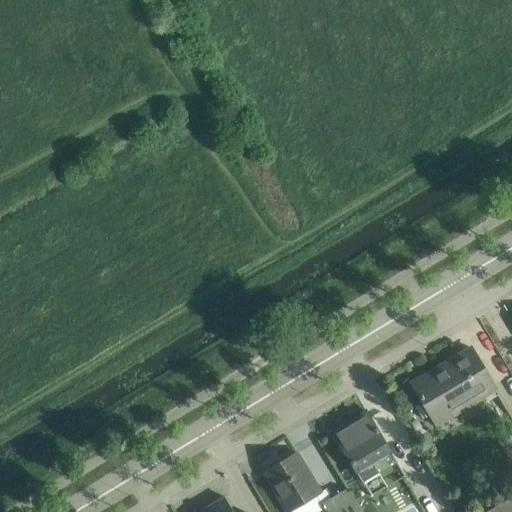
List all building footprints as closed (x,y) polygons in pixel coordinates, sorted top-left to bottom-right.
[(489,340),(476,349),(498,384),(511,376),(489,340)] [(470,348),(430,372),(411,383),(436,424),(495,389),(470,348)] [(331,431),(363,482),(379,472),(373,462),(391,452),(366,410),(331,431)] [(275,489),(289,511),(321,491),(311,473),(309,474),(296,453),(263,473),(274,490),(275,489)] [(361,511),(349,491),(324,506),(327,511),(361,511)] [(511,511),(511,495),(484,511),(511,511)] [(233,511),(224,496),(200,510),(201,511),(244,511),(242,511),(233,511)]
